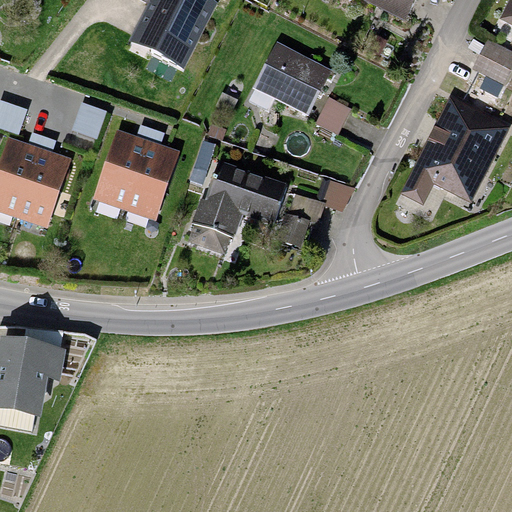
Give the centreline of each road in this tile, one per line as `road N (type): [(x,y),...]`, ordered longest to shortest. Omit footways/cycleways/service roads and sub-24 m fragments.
road 1 (tertiary): [(0,302),(117,318),(191,318),(362,287)]
road 2 (residential): [(467,0),(378,165),(352,233),(362,287)]
road 3 (tertiary): [(362,287),(511,233)]
